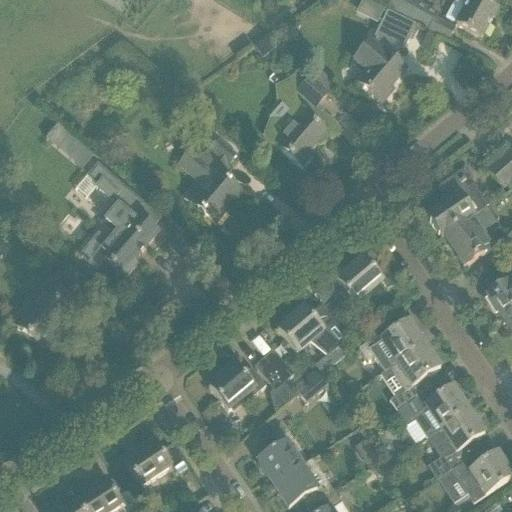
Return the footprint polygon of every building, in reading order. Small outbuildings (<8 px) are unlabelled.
[(364,0),(447,45),(455,31),(436,21),(439,16),(409,0),(364,0)] [(480,42),(496,13),(477,2),(478,0),(451,0),(456,3),(445,22),(456,27),(455,28),(480,42)] [(360,62),(352,71),(364,81),(358,88),(365,95),(381,107),(391,95),(389,92),(404,74),(396,68),(398,66),(391,60),(397,53),(402,55),(409,40),(407,39),(412,28),(414,30),(415,28),(386,15),(386,16),(388,17),(383,28),(380,27),(374,40),(377,42),(372,48),(370,46),(358,60),(360,62)] [(268,44),(257,53),(261,59),(273,50),(268,44)] [(313,128),(309,125),(305,121),(327,95),(310,80),(300,71),(289,84),(276,91),(292,115),(283,126),(271,125),(266,140),(278,151),(301,171),(312,158),(309,156),(322,140),(325,143),(336,137),(332,127),(322,118),(313,128)] [(317,72),(310,80),(327,95),(332,90),(325,83),(327,81),(317,72)] [(189,108),(183,115),(193,124),(199,116),(189,108)] [(221,181),(236,159),(217,142),(208,153),(197,160),(189,153),(176,169),(197,184),(182,201),(192,209),(215,228),(226,215),(222,213),(238,195),(221,181)] [(75,143),(67,153),(85,168),(93,158),(75,143)] [(511,159),(508,155),(497,164),(511,180),(511,159)] [(511,180),(497,164),(486,173),(502,191),(505,189),(509,185),(511,182),(511,180)] [(132,266),(156,237),(150,232),(159,221),(97,168),(86,181),(96,190),(94,193),(106,203),(112,208),(109,212),(98,225),(108,233),(108,234),(110,236),(102,245),(100,243),(97,240),(80,259),(83,262),(83,263),(95,273),(103,263),(124,281),(135,268),(132,266)] [(441,241),(442,240),(471,220),(486,210),(481,203),(481,204),(475,195),(470,197),(463,186),(464,185),(462,182),(461,183),(457,177),(463,173),(462,172),(437,190),(444,200),(440,202),(444,208),(426,220),(441,241)] [(492,251),(471,220),(442,240),(463,271),(484,257),(484,256),(492,251)] [(510,262),(511,260),(511,238),(500,247),(510,262)] [(511,260),(510,262),(511,264),(511,274),(502,281),(505,286),(485,301),(499,321),(511,312),(511,260)] [(382,268),(372,276),(362,264),(336,286),(327,292),(346,316),(380,288),(386,295),(397,286),(382,268)] [(64,330),(81,310),(50,283),(41,294),(45,298),(29,316),(25,312),(12,327),(41,352),(62,328),(64,330)] [(343,337),(352,329),(332,305),(323,313),(339,333),(343,337)] [(302,313),(276,335),(296,359),(309,347),(326,361),(347,343),(343,337),(339,333),(323,313),(319,310),(308,320),(302,313)] [(511,312),(499,321),(511,339),(511,312)] [(423,350),(417,340),(421,337),(413,326),(409,329),(408,326),(395,335),(386,323),(362,343),(368,353),(383,376),(387,373),(394,368),(395,369),(423,350)] [(395,369),(387,374),(394,384),(402,395),(398,397),(388,404),(396,416),(433,391),(426,382),(439,373),(423,350),(395,369)] [(272,354),(263,362),(283,387),(293,379),(272,354)] [(263,362),(253,370),(274,395),(283,387),(263,362)] [(242,380),(234,371),(208,392),(227,415),(240,405),(243,409),(265,391),(250,373),(242,380)] [(304,409),(328,389),(320,379),(296,399),(304,409)] [(344,391),(336,396),(341,404),(349,399),(344,391)] [(414,426),(426,443),(468,415),(452,392),(439,401),(433,391),(406,409),(396,416),(406,431),(414,426)] [(426,443),(426,444),(439,462),(426,471),(435,485),(450,475),(477,457),(470,447),(483,439),(468,415),(439,435),(426,443)] [(139,492),(153,483),(169,472),(152,446),(138,455),(140,459),(125,469),(139,492)] [(299,468),(285,447),(256,466),(272,490),(303,469),(301,467),(299,468)] [(372,455),(360,462),(367,473),(379,466),(372,455)] [(477,457),(450,475),(457,485),(473,508),(484,501),(511,481),(496,458),(483,467),(477,457)] [(303,469),(272,490),(286,511),(288,511),(301,504),(305,511),(310,511),(334,496),(327,485),(322,489),(314,477),(319,474),(311,463),(303,469)] [(115,503),(114,501),(103,484),(88,493),(91,497),(76,507),(75,506),(75,507),(78,511),(118,511),(120,510),(121,511),(137,511),(127,495),(115,503)] [(164,511),(188,511),(194,508),(185,495),(163,510),(164,511)] [(343,511),(340,507),(341,507),(334,496),(310,511),(343,511)]
